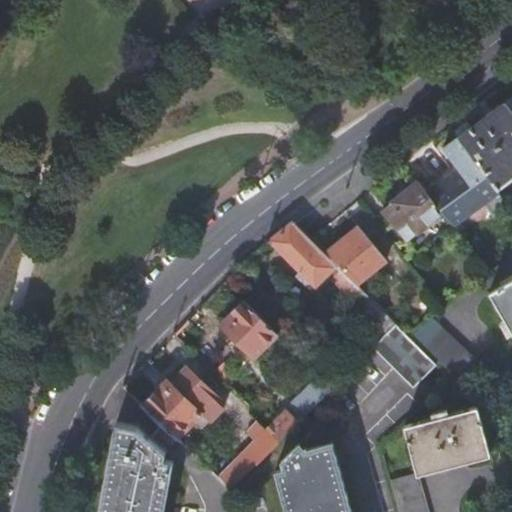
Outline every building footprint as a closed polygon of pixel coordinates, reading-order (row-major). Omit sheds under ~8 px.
[(472,157),(495,188),(511,175),(511,113),(504,103),(503,101),(456,136),(472,157)] [(441,210),(452,224),(497,191),(495,188),(472,157),(425,191),(441,210)] [(416,231),(441,210),(425,191),(416,179),(381,209),(397,228),(407,220),(416,231)] [(324,253),(310,239),(293,222),(269,240),(315,285),(336,264),(324,253)] [(336,264),(341,269),(356,284),(385,260),(357,226),(324,253),(336,264)] [(359,305),(368,296),(356,284),(341,269),(332,278),(359,305)] [(511,277),(487,292),(502,318),(498,320),(506,333),(510,331),(511,334),(511,277)] [(253,356),(277,332),(244,300),(229,316),(232,319),(224,328),(253,356)] [(438,326),(419,346),(453,377),(471,357),(438,326)] [(162,391),(143,403),(177,436),(191,422),(195,425),(201,427),(224,402),(187,366),(162,391)] [(266,428),(279,441),(333,386),(320,374),(266,428)] [(403,425),(416,472),(489,453),(476,405),(447,413),(445,408),(431,412),(432,416),(403,425)] [(266,428),(257,419),(245,432),(247,434),(248,433),(255,439),(219,476),(233,488),(279,441),(266,428)] [(351,511),(332,440),(317,444),(306,448),(298,441),(280,460),(282,467),(275,470),(286,511),(162,511),(173,460),(165,458),(166,451),(139,426),(117,421),(99,511),(351,511)] [(426,511),(416,473),(389,481),(397,511),(426,511)]
